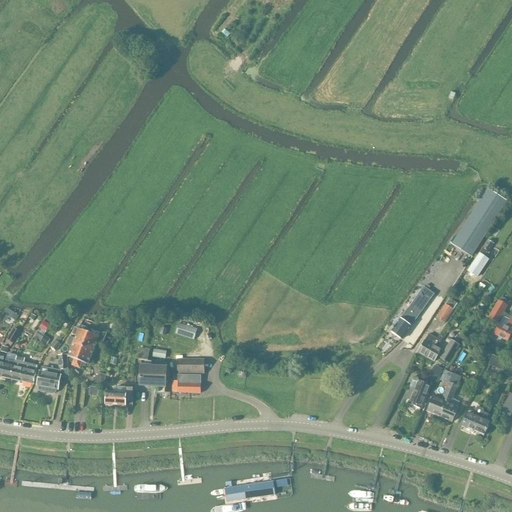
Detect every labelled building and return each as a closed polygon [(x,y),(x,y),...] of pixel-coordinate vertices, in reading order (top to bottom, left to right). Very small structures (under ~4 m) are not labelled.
[(471,256),(506,201),(488,189),(452,244),(471,256)] [(488,251),(493,244),(488,241),(483,248),(488,251)] [(485,258),(489,253),(482,249),(468,271),(477,277),(488,260),(485,258)] [(397,336),(401,339),(411,327),(414,321),(415,321),(434,294),(423,287),(421,290),(407,309),(405,313),(403,315),(400,319),(400,320),(398,319),(396,319),(395,321),(395,323),(396,324),(395,327),(394,326),(393,328),(393,329),(391,332),(392,333),(393,334),(395,336),(397,336)] [(488,318),(496,323),(499,325),(494,335),(507,341),(511,332),(511,317),(502,312),(506,306),(507,306),(510,302),(500,296),(488,318)] [(444,323),(456,303),(449,299),(436,318),(444,323)] [(19,316),(9,310),(7,309),(4,313),(15,321),(19,316)] [(32,314),(24,327),(28,329),(36,316),(32,314)] [(193,340),(197,330),(178,324),(175,334),(193,340)] [(72,365),(76,367),(90,329),(80,325),(79,329),(78,329),(78,330),(77,335),(76,335),(76,336),(74,342),(73,342),(73,343),(74,343),(71,349),(70,350),(71,350),(68,356),(68,357),(71,358),(70,360),(71,362),(73,363),(72,365)] [(90,329),(76,367),(79,368),(80,366),(82,366),(84,365),(85,364),(88,365),(88,364),(90,357),(91,358),(91,357),(93,350),(93,351),(94,350),(93,350),(96,343),(96,344),(97,343),(102,345),(106,333),(100,333),(90,329)] [(417,352),(426,357),(439,335),(436,339),(428,334),(417,352)] [(439,335),(426,357),(434,362),(441,350),(436,347),(439,342),(440,343),(443,337),(439,335)] [(55,340),(51,347),(56,351),(60,344),(55,340)] [(448,363),(459,345),(451,340),(440,358),(448,363)] [(470,352),(460,349),(457,357),(458,358),(457,360),(463,362),(466,355),(468,355),(470,352)] [(165,358),(166,352),(154,350),(153,357),(165,358)] [(488,365),(502,371),(506,362),(492,355),(488,365)] [(2,364),(1,370),(3,371),(2,377),(11,380),(16,358),(7,356),(6,361),(5,364),(2,364)] [(40,372),(38,386),(38,388),(39,390),(42,392),(51,394),(54,393),(56,392),(56,390),(57,390),(60,377),(68,378),(67,356),(58,356),(59,371),(51,370),(50,374),(40,372)] [(16,358),(11,380),(20,382),(24,363),(25,359),(17,357),(16,358)] [(178,374),(187,374),(204,374),(204,360),(178,360),(178,374)] [(24,363),(20,382),(29,384),(32,385),(32,384),(33,385),(36,372),(38,366),(24,363)] [(141,366),(140,386),(165,387),(166,367),(141,366)] [(439,377),(442,372),(434,367),(431,372),(439,377)] [(452,373),(448,384),(451,386),(452,384),(457,386),(458,386),(457,386),(461,377),(452,373)] [(91,384),(103,387),(104,386),(107,387),(107,383),(105,383),(106,376),(99,374),(93,379),(91,379),(90,383),(92,383),(91,384)] [(177,393),(186,393),(187,376),(178,376),(178,377),(173,376),(173,381),(172,381),(172,392),(177,392),(177,393)] [(187,376),(186,393),(200,393),(201,384),(200,384),(200,376),(187,376)] [(430,386),(426,384),(418,381),(414,392),(409,390),(405,398),(410,400),(409,404),(421,409),(430,386)] [(444,403),(439,416),(452,422),(458,408),(450,405),(457,386),(452,384),(451,386),(448,384),(448,385),(441,401),(444,403)] [(106,393),(105,405),(113,405),(125,406),(125,399),(132,400),(132,395),(133,389),(125,388),(115,388),(115,393),(106,393)] [(488,403),(499,408),(503,398),(497,396),(499,394),(494,391),(488,403)] [(499,411),(507,415),(511,404),(511,396),(507,394),(499,411)] [(427,411),(439,416),(444,403),(441,401),(433,397),(427,411)] [(461,426),(474,432),(484,410),(477,407),(473,416),(467,413),(461,426)] [(485,407),(484,410),(474,432),(484,436),(490,423),(485,421),(491,409),(485,407)]
